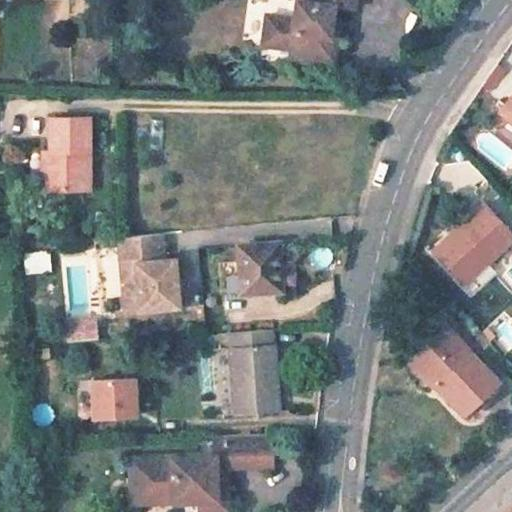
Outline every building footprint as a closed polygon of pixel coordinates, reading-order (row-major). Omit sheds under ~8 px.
[(298,0),(296,15),(268,12),(264,39),(289,42),(288,50),(336,56),(338,35),(331,33),(333,19),(335,3),(354,5),(354,0),(307,0),(306,0),(298,0)] [(340,20),(333,19),(331,33),(338,35),(340,20)] [(511,92),(498,109),(511,120),(511,92)] [(86,193),(86,123),(47,122),(48,148),(47,193),(86,193)] [(47,193),(48,148),(38,148),(38,192),(47,193)] [(437,256),(463,285),(511,239),(511,233),(484,204),(459,226),(464,231),(437,256)] [(459,226),(432,251),(437,256),(464,231),(459,226)] [(157,235),(118,239),(121,268),(136,266),(141,312),(178,308),(173,261),(160,262),(157,235)] [(283,290),(280,242),(241,244),(242,264),(223,265),(225,295),(283,290)] [(498,270),(465,304),(484,323),(511,294),(511,246),(493,266),(498,270)] [(48,256),(26,259),(27,274),(49,272),(48,256)] [(136,266),(121,268),(126,313),(141,312),(136,266)] [(99,323),(66,324),(66,342),(99,341),(99,323)] [(497,386),(443,325),(411,353),(439,384),(436,386),(463,417),(497,386)] [(234,414),(278,411),(273,329),(229,332),(234,414)] [(411,353),(404,359),(432,391),(436,386),(439,384),(411,353)] [(134,379),(91,381),(93,439),(123,438),(122,416),(135,416),(134,379)] [(216,454),(143,459),(143,503),(186,503),(186,511),(227,511),(226,490),(216,489),(216,473),(272,472),(271,432),(215,434),(216,454)] [(143,503),(143,459),(125,460),(126,505),(143,503)] [(226,474),(216,473),(216,489),(226,490),(226,474)]
